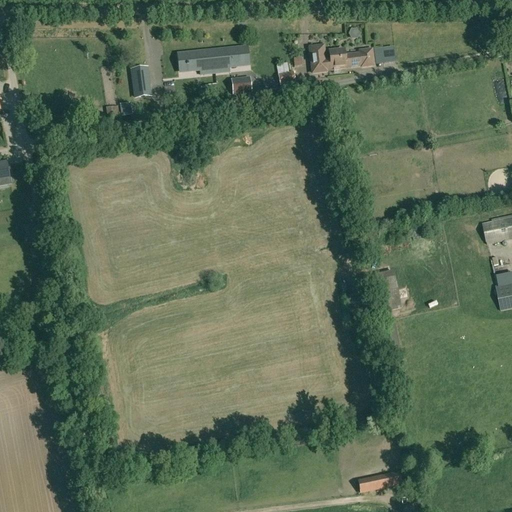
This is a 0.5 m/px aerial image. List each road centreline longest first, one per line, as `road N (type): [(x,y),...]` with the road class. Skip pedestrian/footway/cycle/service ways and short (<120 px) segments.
road 1 (tertiary): [(511,4),(2,12)]
road 2 (track): [(27,147),(511,50)]
road 3 (track): [(101,511),(49,253)]
road 4 (unclassified): [(2,12),(49,253)]
